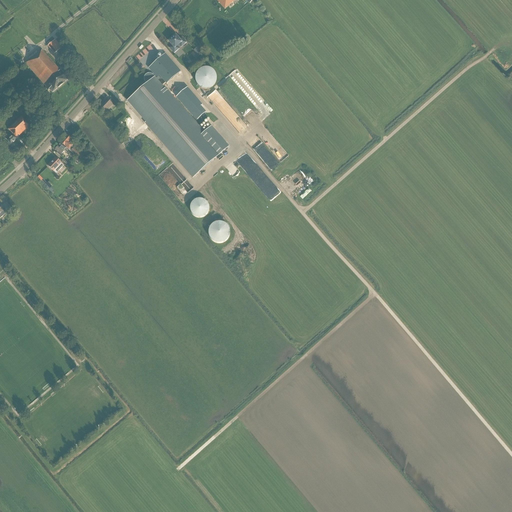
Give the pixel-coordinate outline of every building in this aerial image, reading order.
[(216,0),(225,9),(235,1),(234,0),(216,0)] [(170,48),(174,53),(186,43),(182,38),(179,40),(175,36),(174,37),(173,37),(170,39),(171,40),(169,42),(172,46),(170,48)] [(56,39),(48,46),(54,54),(62,47),(56,39)] [(48,90),(49,90),(52,93),(69,79),(61,70),(60,71),(42,51),(39,54),(38,53),(26,64),(46,87),(46,88),(48,90)] [(145,82),(147,84),(128,101),(147,122),(146,123),(193,178),(229,147),(211,127),(204,133),(163,87),(181,72),(165,54),(159,60),(158,59),(155,62),(156,63),(149,68),(154,73),(152,74),(151,73),(150,73),(149,73),(148,73),(147,73),(146,74),(145,75),(144,76),(144,77),(144,78),(144,79),(144,80),(144,81),(145,82)] [(217,76),(216,74),(215,72),(214,70),(212,69),(210,68),(208,67),(206,67),(204,67),(202,68),(200,69),(198,70),(197,72),(196,74),(195,76),(195,78),(195,80),(196,82),(197,84),(198,86),(200,87),(202,88),(204,89),(206,89),(208,89),(210,88),(212,87),(214,86),(215,84),(216,82),(217,80),(217,78),(217,76)] [(24,88),(24,89),(29,85),(27,82),(22,86),(17,90),(18,92),(24,88)] [(187,88),(176,98),(191,115),(202,105),(187,88)] [(109,101),(107,99),(100,107),(105,112),(112,105),(115,107),(117,104),(112,99),(109,101)] [(31,109),(39,118),(41,116),(43,114),(35,105),(33,107),(31,109)] [(21,117),(8,129),(11,133),(8,136),(5,139),(11,145),(14,143),(17,139),(16,138),(19,135),(19,136),(30,126),(21,117)] [(74,154),(74,155),(79,159),(83,156),(72,147),(73,145),(69,142),(72,139),(68,135),(61,143),(74,154)] [(70,158),(74,154),(61,143),(55,150),(58,152),(57,153),(61,157),(63,155),(62,154),(64,152),(64,151),(66,153),(65,154),(70,158)] [(153,148),(150,150),(156,162),(155,163),(151,165),(153,168),(156,171),(157,170),(159,168),(165,165),(168,163),(168,162),(154,147),(153,148)] [(60,165),(62,163),(56,158),(48,166),(54,172),(58,168),(60,170),(62,167),(60,165)] [(192,185),(174,163),(167,168),(180,184),(177,186),(181,191),(187,186),(188,188),(192,185)] [(282,183),(291,174),(288,171),(279,179),(282,183)] [(52,193),(54,191),(47,183),(44,185),(52,193)] [(203,200),(199,199),(196,200),(192,202),(190,205),(190,209),(190,213),(192,216),(196,218),(199,219),(203,218),(206,216),(208,213),(209,209),(208,205),(206,202),(203,200)] [(6,203),(3,206),(9,213),(12,210),(6,203)]
